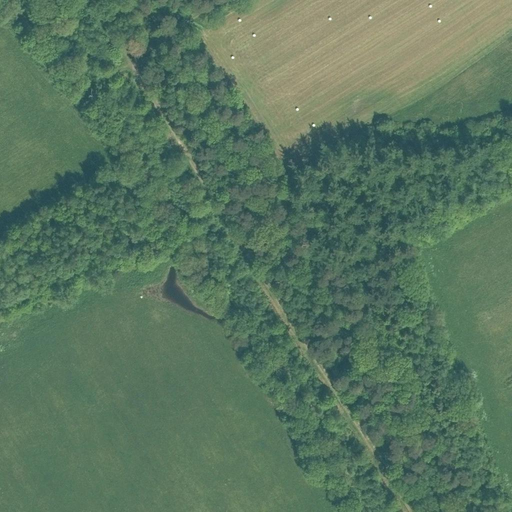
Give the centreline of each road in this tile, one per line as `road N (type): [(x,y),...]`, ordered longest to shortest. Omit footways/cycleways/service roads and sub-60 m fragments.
road 1 (track): [(90,0),(412,511)]
road 2 (track): [(62,109),(219,0)]
